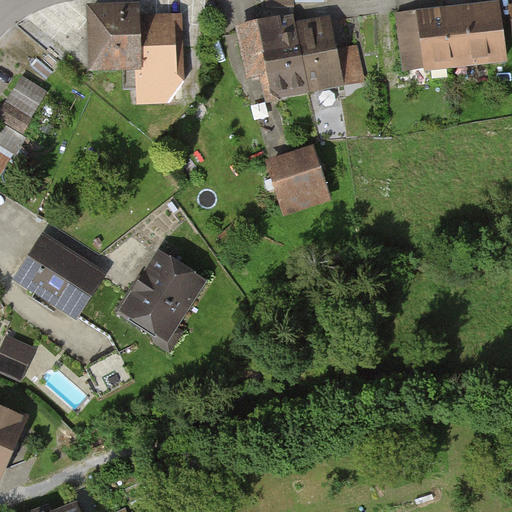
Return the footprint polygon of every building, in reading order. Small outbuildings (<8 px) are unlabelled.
[(501,7),(400,18),(406,76),(507,65),(501,7)] [(183,16),(89,16),(89,79),(183,80),(183,16)] [(298,20),(241,31),(252,85),(268,82),(272,103),(363,85),(357,53),(340,56),(333,21),(299,28),(298,20)] [(1,114),(29,129),(51,89),(23,74),(1,114)] [(319,154),(266,169),(281,217),(333,202),(319,154)] [(110,277),(45,238),(17,285),(82,323),(110,277)] [(214,288),(163,256),(123,318),(175,350),(214,288)] [(35,348),(8,336),(0,353),(0,367),(22,377),(35,348)] [(134,380),(120,353),(89,369),(103,396),(134,380)] [(0,471),(26,413),(0,401),(0,471)] [(86,511),(82,499),(43,511),(86,511)]
